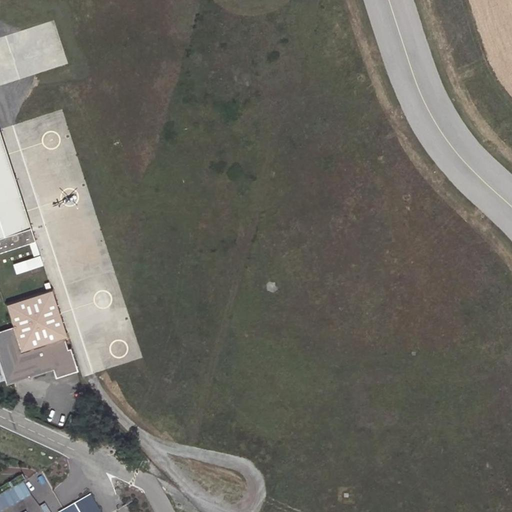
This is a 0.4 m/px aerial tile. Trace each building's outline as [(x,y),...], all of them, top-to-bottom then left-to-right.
[(0,251),(36,240),(26,210),(8,154),(0,131),(0,251)] [(43,267),(40,256),(13,265),(16,276),(43,267)] [(0,367),(4,380),(6,385),(53,370),(56,379),(78,371),(71,348),(68,350),(65,339),(67,338),(59,314),(52,289),(5,305),(13,328),(0,331),(0,367)] [(0,493),(0,503),(2,507),(12,501),(18,511),(28,511),(29,511),(14,486),(0,493)] [(99,511),(90,495),(59,511),(99,511)]
